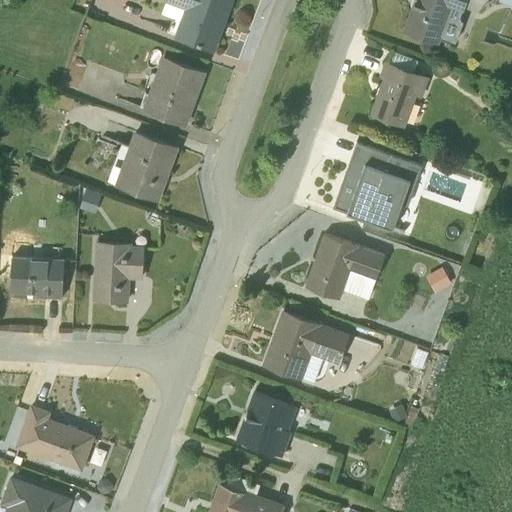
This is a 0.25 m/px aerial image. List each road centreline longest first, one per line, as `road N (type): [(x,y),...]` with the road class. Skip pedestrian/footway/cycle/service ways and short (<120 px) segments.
road 1 (residential): [(233,235),(280,194),(347,0)]
road 2 (residential): [(282,0),(221,170),(233,235)]
road 3 (residential): [(183,361),(0,349)]
road 4 (residential): [(183,361),(130,511)]
road 5 (track): [(160,431),(302,484)]
road 6 (residential): [(233,235),(183,361)]
